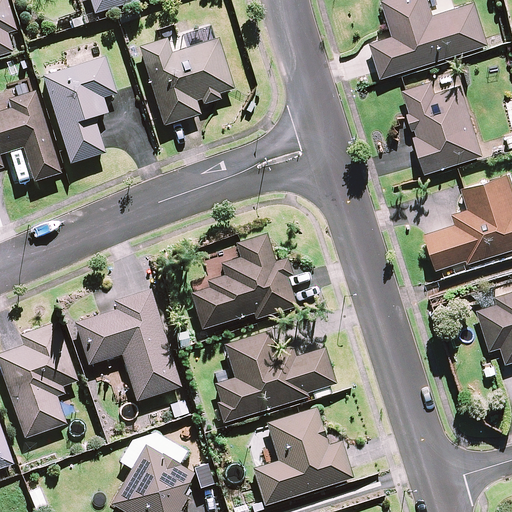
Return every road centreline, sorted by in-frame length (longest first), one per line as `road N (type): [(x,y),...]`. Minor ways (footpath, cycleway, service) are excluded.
road 1 (residential): [(437,484),(328,143)]
road 2 (residential): [(0,269),(328,143)]
road 3 (residential): [(328,143),(287,0)]
